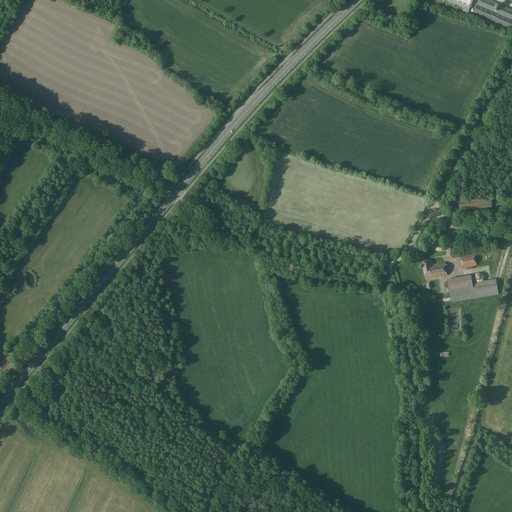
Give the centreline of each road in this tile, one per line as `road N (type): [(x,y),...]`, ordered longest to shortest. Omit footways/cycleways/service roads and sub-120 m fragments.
road 1 (unclassified): [(177,196),(232,240),(366,269),(403,254),(431,208)]
road 2 (primary): [(0,406),(177,196)]
road 3 (primary): [(177,196),(254,103),(361,0)]
road 4 (track): [(393,263),(421,420),(420,511)]
road 5 (unclassified): [(177,196),(141,169),(0,102)]
road 6 (unclassified): [(431,208),(511,72)]
